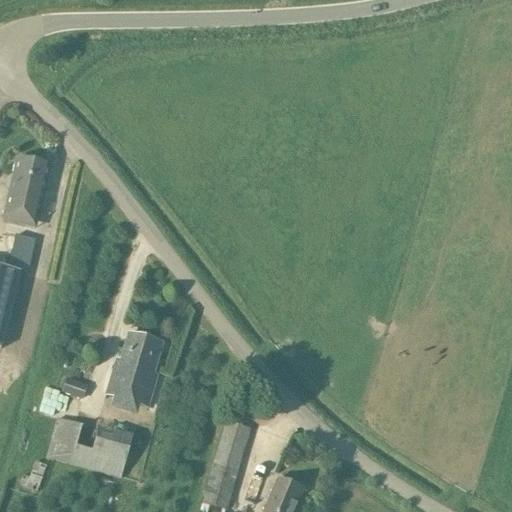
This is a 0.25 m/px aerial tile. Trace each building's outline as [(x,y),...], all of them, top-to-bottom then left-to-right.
[(38,220),(49,168),(16,161),(5,213),(38,220)] [(28,274),(35,241),(14,237),(8,270),(28,274)] [(0,268),(0,350),(1,351),(20,274),(0,268)] [(128,336),(121,361),(117,360),(106,398),(147,409),(157,376),(154,375),(162,346),(128,336)] [(83,400),(87,388),(67,380),(63,393),(83,400)] [(46,459),(120,480),(133,437),(82,422),(81,426),(57,419),(46,459)] [(202,505),(203,505),(201,511),(223,511),(226,511),(250,430),(225,423),(202,505)] [(38,493),(46,467),(35,463),(27,489),(38,493)] [(278,480),(264,511),(294,511),(304,490),(278,480)]
